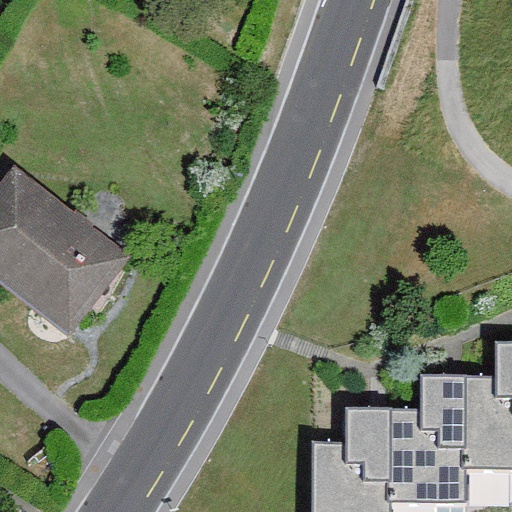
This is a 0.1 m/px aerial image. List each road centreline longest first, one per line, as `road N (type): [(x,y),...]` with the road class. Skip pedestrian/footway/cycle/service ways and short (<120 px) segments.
road 1 (tertiary): [(350,0),(282,212),(194,385),(116,511)]
road 2 (track): [(446,0),(452,128),(511,176)]
